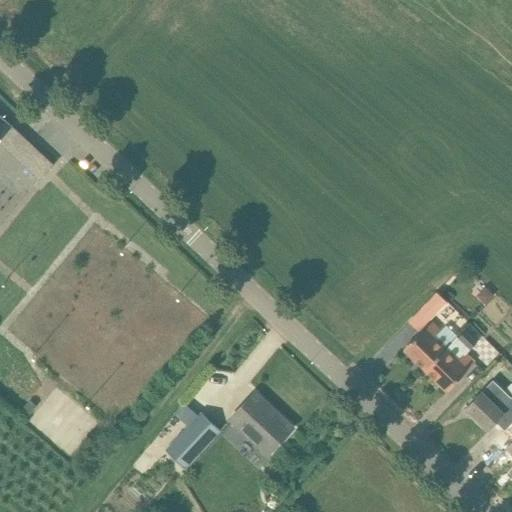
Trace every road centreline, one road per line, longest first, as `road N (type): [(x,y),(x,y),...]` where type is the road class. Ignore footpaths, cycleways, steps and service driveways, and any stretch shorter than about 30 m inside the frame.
road 1 (tertiary): [(486,511),(0,54)]
road 2 (track): [(250,289),(153,423),(75,511)]
